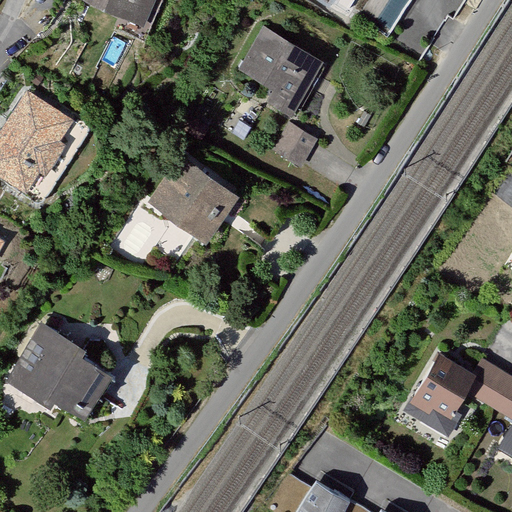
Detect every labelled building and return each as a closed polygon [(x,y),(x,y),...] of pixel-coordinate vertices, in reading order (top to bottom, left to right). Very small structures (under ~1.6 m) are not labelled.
[(152,0),(89,0),(143,23),(152,0)] [(321,60),(260,27),(237,69),(298,102),(321,60)] [(71,111),(20,81),(0,114),(0,181),(24,196),(40,169),(47,173),(65,142),(56,136),(71,111)] [(317,138),(289,122),(274,148),(302,165),(317,138)] [(241,191),(182,151),(146,204),(206,244),(241,191)] [(88,341),(39,316),(7,376),(81,414),(105,367),(80,355),(88,341)] [(474,372),(437,351),(403,410),(442,433),(466,393),(505,416),(511,404),(511,371),(484,356),(474,372)] [(511,420),(493,450),(511,461),(511,420)] [(343,511),(351,497),(312,478),(295,511),(343,511)]
